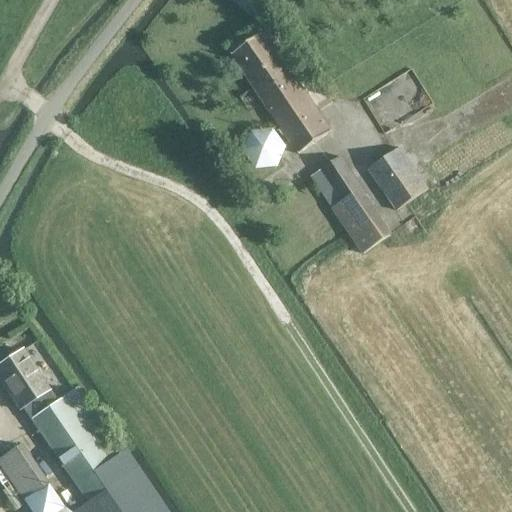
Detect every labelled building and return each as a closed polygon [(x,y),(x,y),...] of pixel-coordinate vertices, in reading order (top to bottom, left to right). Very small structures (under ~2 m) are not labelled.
[(298,155),(330,133),(263,35),(231,57),(298,155)] [(411,76),(363,101),(379,130),(427,105),(411,76)] [(272,132),(252,133),(243,154),(256,170),(278,169),(285,149),(272,132)] [(399,152),(386,161),(368,173),(396,213),(426,193),(399,152)] [(340,160),(338,161),(310,180),(362,257),(389,239),(363,200),(365,198),(340,160)] [(56,403),(22,351),(0,365),(0,384),(18,412),(22,409),(29,421),(87,504),(74,511),(67,511),(65,507),(57,511),(165,511),(125,452),(107,463),(63,398),(56,403)]
